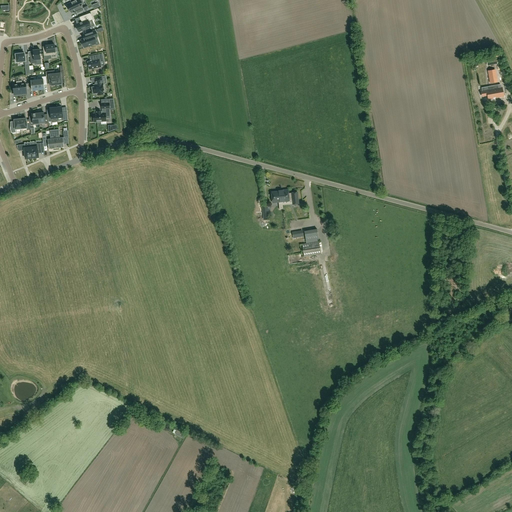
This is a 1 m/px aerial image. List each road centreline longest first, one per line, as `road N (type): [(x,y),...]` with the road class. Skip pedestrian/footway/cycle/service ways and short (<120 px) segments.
road 1 (unclassified): [(80,159),(154,138),(511,233)]
road 2 (residential): [(80,88),(60,29),(7,43),(0,86)]
